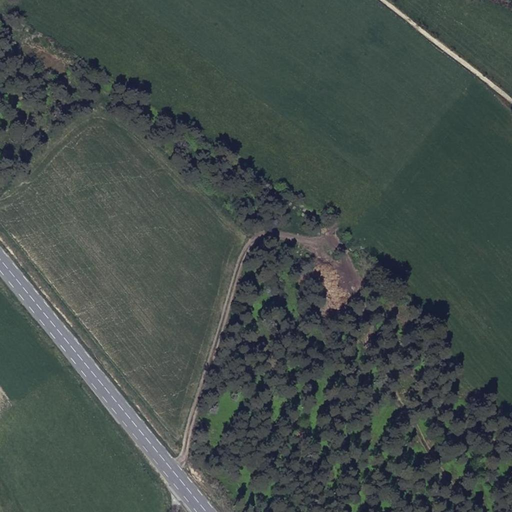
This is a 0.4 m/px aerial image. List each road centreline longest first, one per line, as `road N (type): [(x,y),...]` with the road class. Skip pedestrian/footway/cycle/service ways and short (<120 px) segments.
road 1 (secondary): [(0,254),(206,511)]
road 2 (track): [(395,0),(511,92)]
